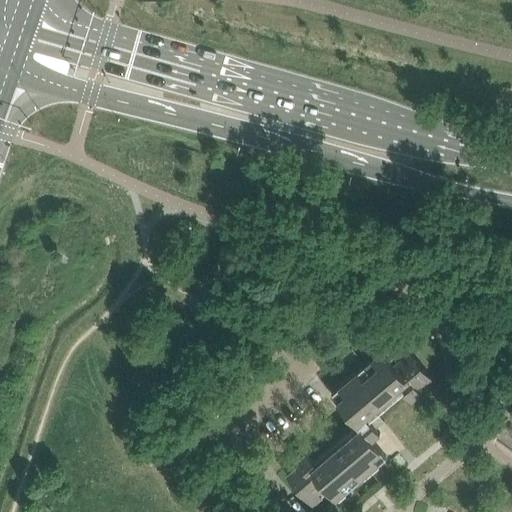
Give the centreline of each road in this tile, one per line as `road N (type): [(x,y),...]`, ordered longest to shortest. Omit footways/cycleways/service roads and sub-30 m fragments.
road 1 (tertiary): [(9,66),(388,174),(511,201)]
road 2 (tertiary): [(511,160),(24,24)]
